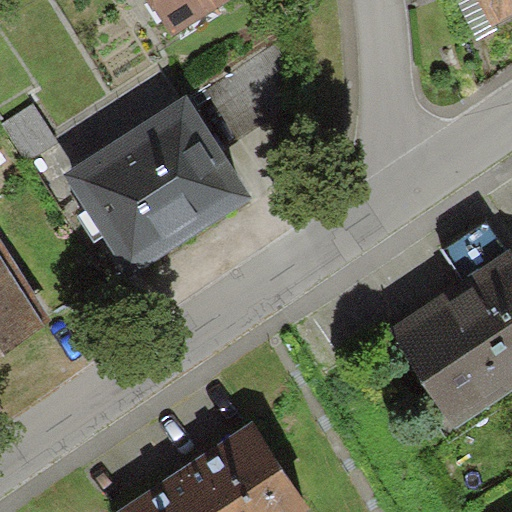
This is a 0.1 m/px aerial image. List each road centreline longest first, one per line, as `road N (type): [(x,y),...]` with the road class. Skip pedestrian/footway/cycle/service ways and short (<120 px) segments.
road 1 (residential): [(0,452),(398,190)]
road 2 (residential): [(398,190),(376,0)]
road 3 (residential): [(398,190),(511,114)]
